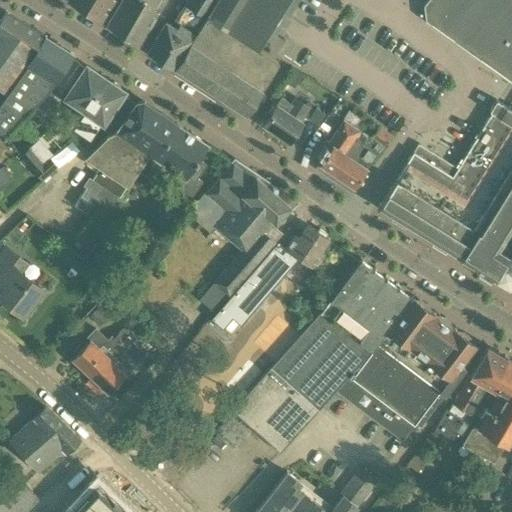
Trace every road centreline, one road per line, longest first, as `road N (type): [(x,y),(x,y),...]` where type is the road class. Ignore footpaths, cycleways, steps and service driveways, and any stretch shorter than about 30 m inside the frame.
road 1 (residential): [(511,324),(23,0)]
road 2 (residential): [(175,511),(0,348)]
